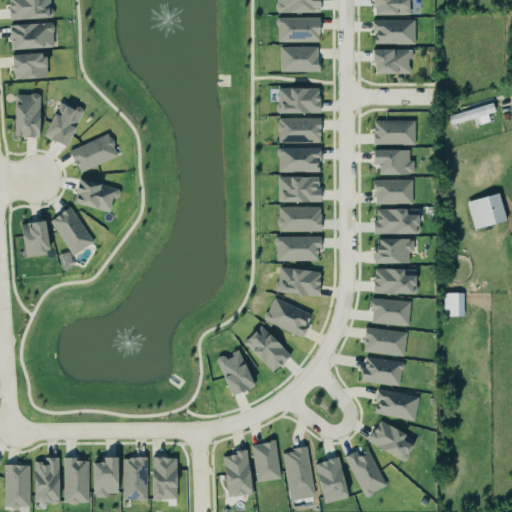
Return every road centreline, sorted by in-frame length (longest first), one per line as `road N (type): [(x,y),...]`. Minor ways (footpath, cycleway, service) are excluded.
road 1 (residential): [(301,383),(329,348),(348,293),(347,0)]
road 2 (residential): [(12,434),(211,430),(250,417),(301,383)]
road 3 (residential): [(0,258),(12,434)]
road 4 (residential): [(286,395),(321,427),(345,429),(349,408),(317,366)]
